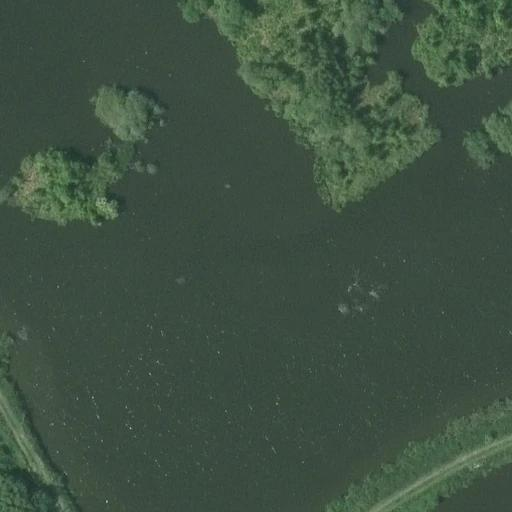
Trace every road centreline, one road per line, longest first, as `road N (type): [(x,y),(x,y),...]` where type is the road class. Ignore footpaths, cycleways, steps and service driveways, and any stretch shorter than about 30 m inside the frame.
road 1 (track): [(511,443),(381,511)]
road 2 (track): [(65,511),(0,399)]
